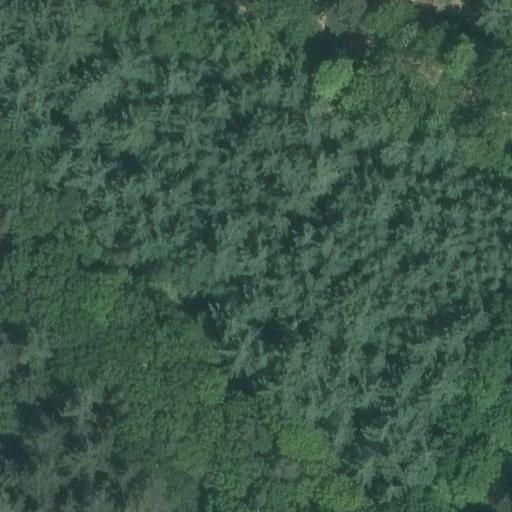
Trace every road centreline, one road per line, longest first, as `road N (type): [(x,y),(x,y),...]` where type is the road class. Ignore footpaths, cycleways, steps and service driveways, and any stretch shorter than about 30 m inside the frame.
road 1 (track): [(226,0),(511,120)]
road 2 (track): [(431,511),(511,366)]
